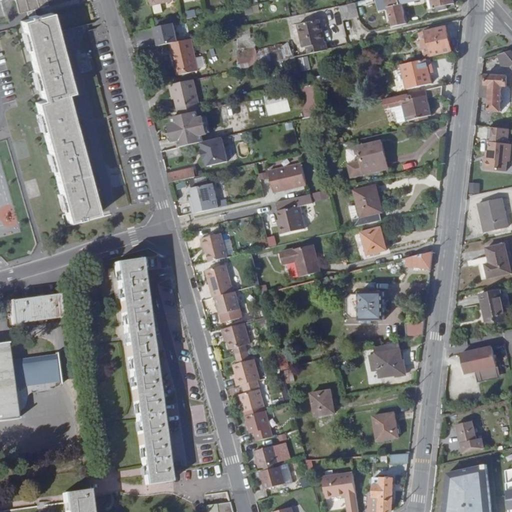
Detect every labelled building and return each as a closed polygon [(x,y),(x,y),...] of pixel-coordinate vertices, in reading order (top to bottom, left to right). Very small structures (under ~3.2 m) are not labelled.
[(45,0),(13,0),(17,14),(26,12),(33,10),(47,7),(45,0)] [(385,0),(392,27),(405,24),(403,5),(425,0),(432,0),(434,9),(437,8),(438,12),(449,10),(448,5),(454,4),(453,0),(385,0)] [(356,3),(339,7),(343,20),(359,17),(356,3)] [(162,4),(152,7),(155,20),(166,18),(162,4)] [(186,18),(195,16),(193,9),(184,11),(186,18)] [(33,10),(26,12),(28,20),(35,18),(33,10)] [(35,18),(28,20),(20,22),(41,102),(35,104),(67,223),(95,216),(63,96),(70,95),(49,15),(35,18)] [(322,21),(301,25),(306,48),(310,47),(312,54),(330,49),(329,42),(327,43),(322,21)] [(445,27),(424,32),(431,56),(451,52),(445,27)] [(198,71),(191,39),(172,43),(175,54),(172,55),(177,76),(198,71)] [(238,67),(291,61),(289,45),(236,51),(238,67)] [(511,67),(511,50),(499,55),(500,60),(504,59),(511,67)] [(307,56),(297,58),(300,72),(310,70),(307,56)] [(415,62),(401,65),(407,90),(431,84),(426,59),(415,62)] [(486,76),(482,75),(480,84),(485,84),(485,86),(490,86),(489,111),(502,112),(504,87),(507,87),(508,76),(486,74),(486,76)] [(192,81),(168,86),(170,94),(172,94),(173,100),(175,109),(197,104),(192,81)] [(321,115),(319,105),(316,93),(314,85),(300,89),(307,119),(321,115)] [(441,88),(386,100),(388,110),(391,109),(392,113),(396,112),(398,123),(416,119),(429,116),(431,115),(427,99),(441,96),(441,88)] [(316,93),(319,105),(328,103),(325,91),(316,93)] [(270,115),(289,111),(285,92),(265,97),(270,115)] [(175,109),(177,117),(195,113),(198,112),(197,104),(175,109)] [(177,117),(171,118),(172,124),(167,126),(169,135),(174,134),(176,139),(200,134),(205,133),(202,118),(197,119),(195,113),(177,117)] [(489,156),(486,156),(484,169),(509,173),(511,149),(511,129),(491,127),(489,142),(491,142),(490,151),(489,156)] [(176,139),(178,148),(200,143),(202,143),(200,134),(176,139)] [(202,143),(200,143),(202,150),(199,151),(201,161),(204,160),(205,168),(226,163),(221,139),(202,143)] [(387,168),(381,142),(357,148),(360,163),(349,165),(351,176),(387,168)] [(299,164),(266,172),(271,193),(304,186),(299,164)] [(166,174),(169,183),(193,178),(191,168),(166,174)] [(190,205),(192,214),(218,208),(212,184),(190,189),(192,197),(194,204),(190,205)] [(351,220),(353,229),(381,222),(379,214),(376,200),(378,200),(375,186),(354,192),(360,219),(351,220)] [(312,193),(314,201),(328,198),(326,190),(312,193)] [(310,194),(276,202),(281,222),(282,226),(279,227),(280,235),(304,229),(299,207),(313,204),(310,194)] [(501,198),(478,203),(484,232),(508,227),(501,198)] [(381,228),(362,233),(368,256),(387,251),(381,228)] [(207,255),(209,263),(226,259),(221,235),(200,239),(202,248),(205,247),(207,255)] [(511,273),(505,244),(486,248),(490,265),(485,266),(488,278),(511,273)] [(315,246),(282,254),(284,265),(298,262),(302,278),(321,273),(315,246)] [(430,270),(432,252),(407,259),(406,268),(430,270)] [(113,264),(144,486),(168,482),(137,261),(113,264)] [(212,299),(215,298),(232,293),(225,266),(205,272),(212,299)] [(480,295),(486,325),(506,320),(499,291),(480,295)] [(383,293),(361,292),(360,321),(383,320),(383,293)] [(232,293),(215,298),(219,315),(239,310),(235,293),(232,293)] [(58,295),(9,301),(12,326),(61,319),(58,295)] [(243,324),(220,330),(223,340),(225,340),(228,349),(233,348),(243,345),(249,344),(243,324)] [(332,342),(336,358),(346,355),(342,340),(332,342)] [(400,352),(398,342),(382,346),(383,353),(377,354),(380,377),(403,373),(400,352)] [(0,345),(0,422),(15,420),(10,389),(7,363),(4,345),(0,345)] [(233,348),(238,364),(248,362),(243,345),(233,348)] [(105,347),(92,349),(94,358),(107,356),(105,347)] [(492,347),(461,353),(465,373),(496,367),(492,347)] [(277,355),(282,371),(289,369),(285,353),(277,355)] [(56,355),(7,363),(10,389),(60,382),(56,355)] [(234,379),(236,387),(243,385),(257,381),(259,380),(254,360),(248,362),(238,364),(233,366),(236,378),(234,379)] [(257,381),(243,385),(245,393),(239,395),(244,413),(264,407),(257,381)] [(330,391),(311,394),(315,417),(335,414),(330,391)] [(264,407),(244,413),(244,415),(265,409),(264,407)] [(273,438),(265,412),(245,417),(250,434),(256,433),(259,442),(273,438)] [(395,414),(373,418),(378,442),(399,438),(395,414)] [(458,425),(464,453),(478,450),(473,422),(458,425)] [(254,452),(259,468),(279,463),(275,446),(254,452)] [(408,454),(392,455),(392,464),(407,463),(408,454)] [(111,466),(123,465),(122,457),(110,457),(111,466)] [(491,511),(487,464),(446,473),(442,511),(491,511)] [(280,467),(260,473),(265,490),(284,485),(280,467)] [(346,495),(347,511),(358,511),(353,472),(323,476),(326,498),(346,495)] [(378,511),(391,511),(393,478),(374,477),(373,497),(379,497),(378,511)] [(62,495),(64,511),(89,511),(87,492),(62,495)] [(231,511),(229,503),(216,505),(217,511),(231,511)]
